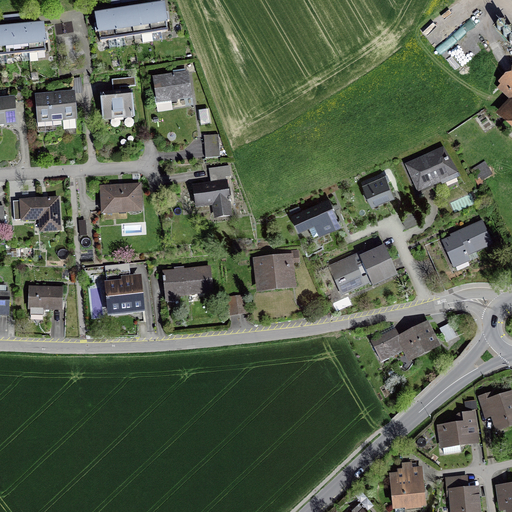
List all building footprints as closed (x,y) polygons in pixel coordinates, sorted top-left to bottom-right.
[(147,6),(148,12),(152,41),(163,40),(161,32),(169,31),(165,4),(147,6)] [(113,18),(113,12),(95,15),(99,42),(109,40),(110,49),(118,47),(113,18)] [(148,12),(131,15),(134,37),(141,36),(142,43),(152,41),(148,12)] [(131,15),(113,18),(118,47),(126,46),(124,38),(134,37),(131,15)] [(456,70),(484,49),(461,18),(432,40),(456,70)] [(27,27),(27,32),(30,62),(38,61),(37,53),(46,52),(43,25),(27,27)] [(27,32),(16,33),(18,54),(21,54),(22,62),(30,62),(27,32)] [(7,55),(18,54),(16,33),(5,34),(7,55)] [(511,72),(502,83),(511,94),(511,108),(506,115),(511,120),(511,72)] [(187,73),(154,78),(157,98),(154,98),(155,106),(171,103),(171,100),(191,97),(187,73)] [(104,117),(133,114),(131,91),(121,92),(120,87),(136,86),(135,78),(112,80),(113,93),(101,94),(104,117)] [(73,94),(37,97),(39,121),(63,119),(64,130),(76,129),(73,94)] [(0,125),(14,124),(12,100),(0,100),(0,125)] [(205,158),(220,157),(218,135),(204,136),(205,158)] [(443,182),(458,176),(443,150),(407,165),(419,191),(442,180),(443,182)] [(489,171),(484,163),(473,169),(478,177),(475,179),(479,185),(483,183),(480,176),(489,171)] [(209,169),(211,184),(193,186),(196,206),(213,204),(215,217),(231,215),(229,201),(231,201),(230,198),(229,198),(226,177),(230,176),(229,166),(209,169)] [(385,200),(394,196),(385,176),(363,185),(370,203),(376,218),(390,212),(385,200)] [(139,186),(102,188),(103,210),(117,209),(117,211),(141,210),(139,186)] [(14,220),(40,219),(41,231),(60,230),(58,198),(13,201),(14,220)] [(324,233),(341,225),(334,210),(339,208),(337,204),(332,206),(330,200),(292,216),(299,230),(308,226),(313,237),(323,232),(324,233)] [(413,209),(400,215),(406,229),(419,223),(413,209)] [(467,255),(492,244),(483,222),(456,234),(457,236),(442,242),(453,267),(469,260),(467,255)] [(397,275),(384,246),(378,249),(379,252),(368,257),(366,254),(365,255),(364,254),(362,256),(360,253),(334,265),(341,281),(338,283),(338,284),(342,283),(347,293),(371,282),(372,286),(397,275)] [(299,261),(298,252),(281,254),(281,260),(258,263),(261,287),(291,284),(289,262),(299,261)] [(212,292),(209,267),(164,272),(164,277),(163,277),(163,282),(165,282),(167,302),(179,300),(178,296),(212,292)] [(110,312),(142,308),(140,285),(130,286),(129,271),(105,274),(106,283),(122,282),(123,284),(107,286),(110,312)] [(43,308),(61,309),(62,289),(29,288),(29,308),(31,308),(31,315),(43,315),(43,308)] [(0,315),(9,316),(10,292),(0,291),(0,315)] [(246,312),(244,297),(228,299),(230,314),(246,312)] [(456,337),(450,324),(440,329),(446,342),(456,337)] [(437,345),(426,325),(400,338),(397,333),(382,341),(380,337),(371,341),(381,362),(405,350),(410,359),(437,345)] [(511,422),(511,401),(510,395),(493,401),(491,394),(480,398),(486,416),(495,414),(500,430),(508,427),(507,424),(511,422)] [(475,401),(465,402),(467,410),(476,408),(475,401)] [(475,428),(473,412),(459,414),(457,416),(459,425),(440,427),(443,448),(444,454),(461,451),(459,443),(469,441),(467,429),(475,428)] [(399,475),(391,476),(395,508),(405,507),(405,511),(421,509),(419,492),(422,492),(420,468),(412,469),(411,463),(403,464),(403,470),(398,470),(399,475)] [(476,489),(463,490),(462,476),(446,478),(448,496),(452,495),(453,511),(451,511),(450,511),(468,511),(478,511),(476,489)] [(511,511),(511,486),(506,488),(505,486),(497,487),(500,509),(508,508),(508,511),(511,511)] [(363,511),(365,509),(359,502),(352,508),(354,511),(363,511)]
